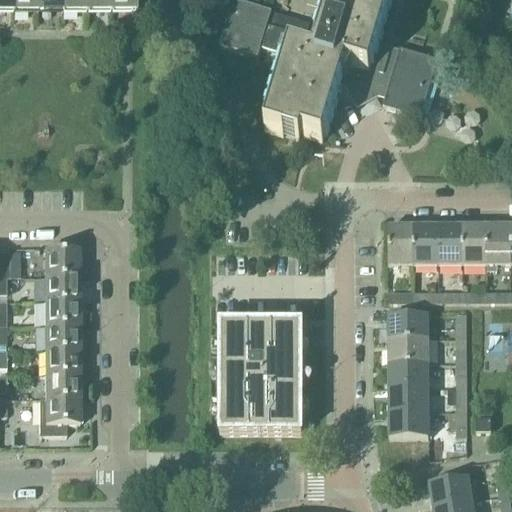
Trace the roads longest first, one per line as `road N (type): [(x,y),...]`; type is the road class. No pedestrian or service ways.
road 1 (residential): [(350,484),(343,227),(351,206),(511,202)]
road 2 (residential): [(119,479),(114,231)]
road 3 (residential): [(350,484),(119,479)]
